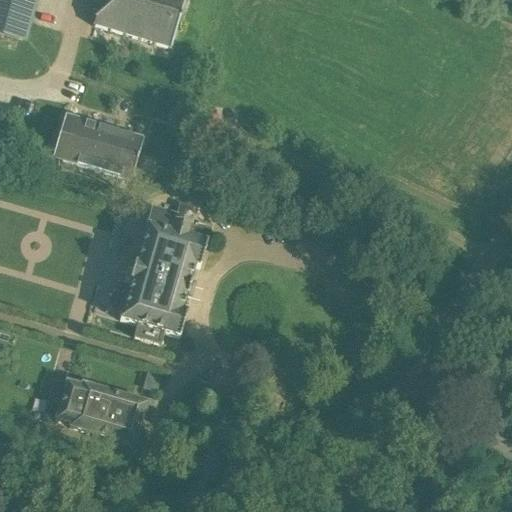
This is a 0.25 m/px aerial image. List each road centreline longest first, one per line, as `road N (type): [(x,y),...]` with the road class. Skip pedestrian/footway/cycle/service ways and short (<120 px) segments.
road 1 (unknown): [(500,240),(79,142)]
road 2 (unclassified): [(416,371),(511,223)]
road 3 (unclassified): [(333,511),(416,371)]
road 4 (residential): [(511,454),(416,371)]
